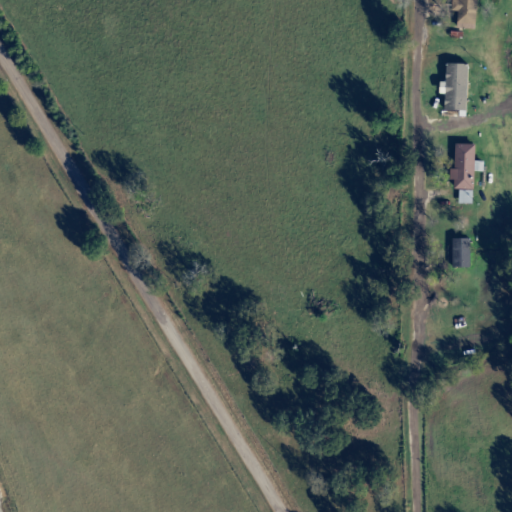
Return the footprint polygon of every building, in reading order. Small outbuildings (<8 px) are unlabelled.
[(479,0),(461,0),(461,2),(454,2),(454,13),(459,13),(458,29),(478,30),(479,0)] [(446,112),(468,113),(469,66),(447,65),(446,112)] [(456,171),(453,171),(452,190),(475,191),(475,172),(485,173),(485,163),(476,163),(477,146),(457,145),(456,171)] [(460,205),(474,205),(475,192),(461,192),(460,205)] [(472,240),(454,240),(454,269),(471,270),(472,240)]
